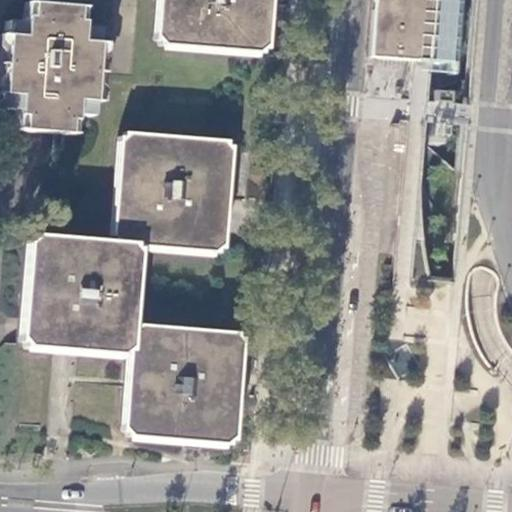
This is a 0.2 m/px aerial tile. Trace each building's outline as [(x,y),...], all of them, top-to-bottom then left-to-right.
[(154,0),(151,35),(158,45),(253,52),(262,44),(264,45),(267,0),(154,0)] [(370,0),(366,58),(392,60),(403,61),(415,62),(419,62),(424,63),(428,63),(449,65),(454,0),(370,0)] [(91,102),(95,43),(97,28),(80,26),(82,7),(26,2),(24,21),(6,19),(0,88),(0,108),(17,110),(15,130),(28,131),(71,135),(73,115),(90,116),(91,102)] [(432,104),(448,106),(449,94),(433,93),(432,104)] [(117,243),(33,236),(26,244),(19,337),(26,347),(71,351),(120,356),(129,350),(123,427),(132,437),(222,445),(221,443),(229,437),(231,437),(234,394),(238,343),(229,333),(140,326),(131,332),(138,255),(130,244),(210,251),(221,243),(225,196),(230,150),(221,139),(127,131),(119,137),(110,234),(117,243)]
